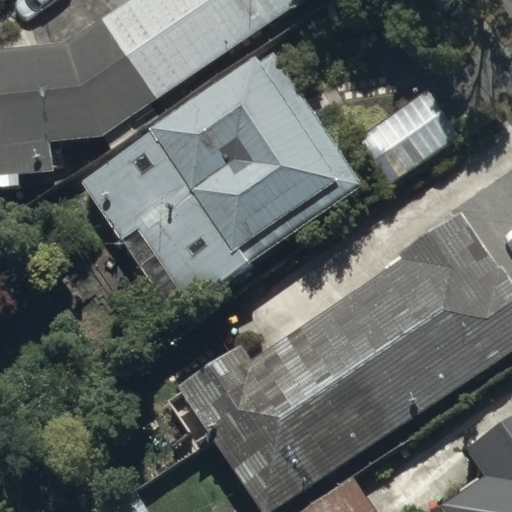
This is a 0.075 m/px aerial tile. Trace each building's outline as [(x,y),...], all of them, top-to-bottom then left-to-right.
[(137,0),(73,43),(0,49),(0,188),(28,185),(27,177),(59,173),(55,145),(109,138),(316,0),(137,0)] [(282,49),(85,186),(124,242),(143,229),(200,312),(370,194),(374,201),(464,138),(432,91),(351,148),(282,49)] [(246,343),(184,387),(193,398),(174,411),(186,430),(213,433),(268,511),(300,511),(511,363),(511,274),(468,211),(408,254),(412,259),(262,365),(246,343)] [(511,511),(511,425),(475,450),(495,479),(449,509),(450,511),(511,511)] [(381,511),(359,477),(306,511),(381,511)]
